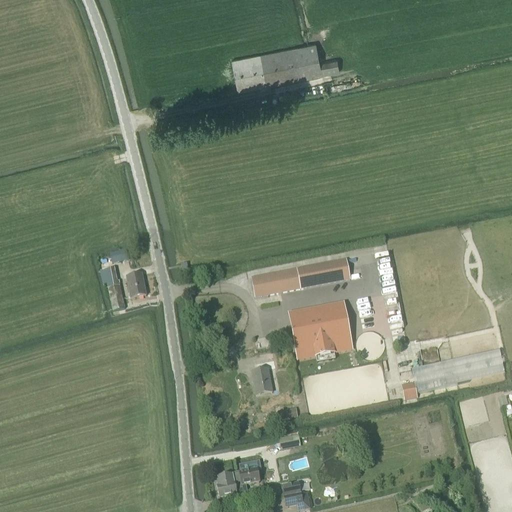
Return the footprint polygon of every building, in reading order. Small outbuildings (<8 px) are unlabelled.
[(231,60),(238,92),(339,72),(337,60),(319,64),(315,44),(231,60)] [(128,260),(126,251),(110,255),(112,265),(120,263),(120,262),(128,260)] [(251,279),(255,300),(304,290),(350,281),(346,260),(297,270),(251,279)] [(116,283),(113,270),(100,273),(103,286),(106,285),(116,283)] [(146,297),(142,276),(126,279),(130,300),(146,297)] [(113,313),(125,311),(118,282),(116,283),(106,285),(113,313)] [(288,315),(297,363),(353,352),(344,304),(288,315)] [(502,364),(497,337),(473,342),(476,355),(472,356),(475,370),(502,364)] [(429,363),(433,381),(465,374),(460,354),(456,355),(455,348),(441,351),(442,353),(435,354),(437,362),(429,363)] [(252,374),(257,397),(273,394),(268,371),(276,369),(274,362),(255,366),(256,373),(252,374)] [(401,387),(404,403),(417,400),(414,384),(401,387)] [(277,413),(278,422),(297,418),(296,409),(277,413)] [(278,440),(280,451),(301,448),(298,436),(278,440)] [(260,468),(258,461),(240,465),(241,472),(260,468)] [(258,471),(234,476),(235,485),(239,484),(239,487),(243,487),(260,484),(258,471)] [(235,485),(234,476),(217,479),(219,487),(217,488),(220,500),(245,495),(243,487),(239,487),(239,484),(235,485)] [(281,487),(284,498),(301,495),(299,483),(281,487)] [(307,494),(301,495),(284,498),(286,508),(297,506),(297,511),(300,511),(310,510),(307,494)]
